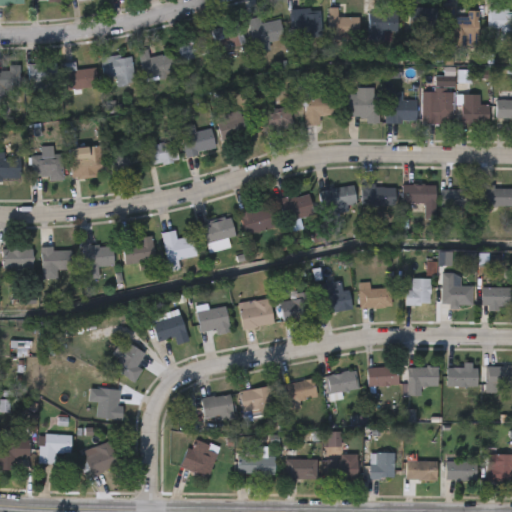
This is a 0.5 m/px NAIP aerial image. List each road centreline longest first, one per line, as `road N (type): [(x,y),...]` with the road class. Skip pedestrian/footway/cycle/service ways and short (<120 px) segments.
road 1 (residential): [(0,217),(171,207),(302,163),(511,162)]
road 2 (residential): [(150,511),(152,416),(175,379),(366,338),(511,337)]
road 3 (residential): [(0,38),(117,30),(215,0)]
road 4 (tertiary): [(0,503),(150,511)]
